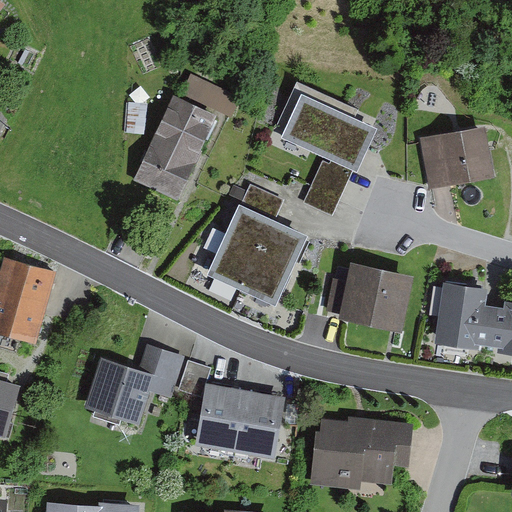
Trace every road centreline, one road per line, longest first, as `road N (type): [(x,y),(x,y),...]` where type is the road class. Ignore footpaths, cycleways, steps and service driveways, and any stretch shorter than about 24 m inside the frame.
road 1 (residential): [(472,387),(279,352),(0,221)]
road 2 (residential): [(511,254),(371,210)]
road 3 (residential): [(440,511),(472,387)]
